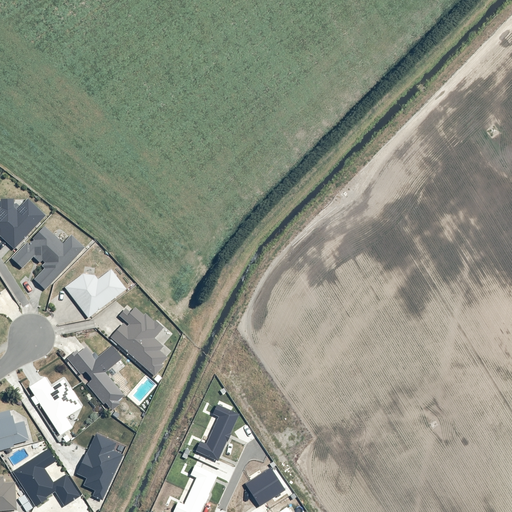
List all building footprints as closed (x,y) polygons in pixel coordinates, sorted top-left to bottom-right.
[(0,208),(0,236),(14,250),(46,216),(28,200),(17,211),(14,208),(14,199),(0,200),(0,208)] [(34,280),(45,291),(85,248),(71,236),(63,244),(44,227),(33,240),(34,241),(29,246),(27,244),(11,259),(22,269),(34,256),(46,267),(34,280)] [(83,273),(64,287),(88,318),(126,290),(111,269),(98,280),(95,275),(83,273)] [(123,323),(110,337),(154,376),(163,366),(161,365),(167,358),(159,351),(163,346),(154,338),(163,329),(145,314),(144,315),(135,308),(130,313),(126,308),(119,315),(129,324),(127,326),(123,323)] [(76,350),(66,358),(80,375),(84,372),(92,379),(86,383),(110,412),(120,404),(117,401),(124,396),(105,373),(122,358),(111,346),(95,360),(85,348),(78,353),(76,350)] [(44,377),(28,387),(60,435),(72,427),(66,417),(81,408),(63,380),(51,387),(44,377)] [(201,440),(197,450),(220,460),(240,414),(219,403),(214,414),(220,416),(208,442),(201,440)] [(0,450),(13,447),(12,445),(28,440),(23,421),(13,424),(9,410),(0,412),(0,450)] [(95,434),(76,474),(86,478),(82,486),(95,491),(92,496),(102,500),(122,455),(113,451),(116,444),(95,434)] [(48,449),(12,471),(35,506),(47,499),(46,497),(54,492),(64,506),(80,496),(65,474),(53,482),(44,469),(56,462),(48,449)] [(179,500),(175,511),(176,511),(201,511),(218,475),(197,464),(192,475),(198,477),(186,503),(179,500)] [(273,467),(247,484),(262,508),(288,490),(273,467)] [(0,510),(16,510),(14,482),(3,483),(3,477),(0,476),(0,510)]
